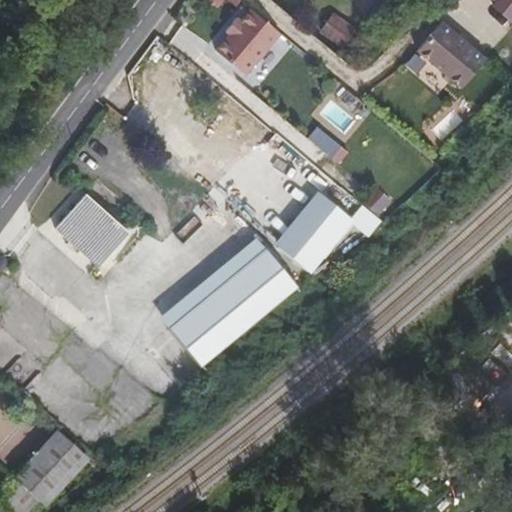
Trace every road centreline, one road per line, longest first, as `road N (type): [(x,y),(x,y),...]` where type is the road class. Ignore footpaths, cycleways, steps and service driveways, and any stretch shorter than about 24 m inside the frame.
road 1 (secondary): [(0,210),(156,0)]
road 2 (residential): [(384,511),(466,327)]
